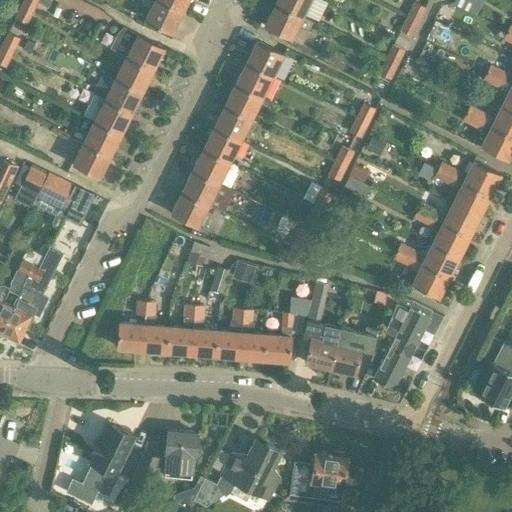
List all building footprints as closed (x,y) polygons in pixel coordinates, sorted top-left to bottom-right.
[(144,19),(171,32),(183,9),(165,0),(142,0),(141,2),(150,6),(144,19)] [(165,0),(183,9),(187,0),(165,0)] [(302,16),(309,0),(276,0),(275,3),(302,16)] [(414,0),(406,15),(419,21),(426,7),(414,0)] [(482,0),(454,0),(453,3),(476,14),(482,0)] [(35,7),(23,1),(14,17),(27,23),(35,7)] [(313,21),(302,16),(275,3),(264,25),(302,44),(313,21)] [(412,36),(419,21),(406,15),(399,29),(412,36)] [(502,38),(511,42),(511,32),(506,30),(502,38)] [(0,46),(13,52),(20,37),(7,31),(0,46)] [(126,55),(153,69),(164,47),(137,33),(126,55)] [(283,53),(257,39),(247,58),(274,72),(283,53)] [(33,43),(27,40),(22,49),(29,52),(33,43)] [(392,44),(385,58),(397,64),(405,50),(392,44)] [(0,63),(6,66),(13,52),(0,46),(0,63)] [(115,77),(142,90),(153,69),(126,55),(115,77)] [(263,93),(274,72),(247,58),(236,80),(263,93)] [(390,79),(397,64),(385,58),(378,73),(390,79)] [(490,63),(486,70),(504,80),(508,72),(490,63)] [(482,78),(500,88),(504,80),(486,70),(482,78)] [(30,86),(33,80),(24,76),(21,82),(30,86)] [(106,96),(132,109),(142,90),(115,77),(106,96)] [(224,104),(251,117),(263,93),(236,80),(224,104)] [(501,104),(511,109),(511,83),(501,104)] [(94,119),(121,132),(132,109),(106,96),(94,119)] [(375,108),(363,101),(356,116),(368,122),(375,108)] [(241,137),(251,117),(224,104),(214,124),(241,137)] [(466,111),(491,124),(495,116),(470,104),(466,111)] [(511,109),(501,104),(495,116),(491,124),(511,134),(511,109)] [(487,132),(491,124),(466,111),(461,119),(487,132)] [(368,122),(356,116),(348,131),(361,137),(368,122)] [(83,140),(110,154),(121,132),(94,119),(83,140)] [(230,160),(241,137),(214,124),(203,146),(230,160)] [(511,148),(511,134),(491,124),(487,132),(480,145),(507,159),(511,148)] [(384,143),(371,137),(366,147),(379,154),(384,143)] [(72,163),(99,176),(110,154),(83,140),(72,163)] [(354,151),(341,145),(334,159),(347,166),(354,151)] [(229,161),(230,160),(203,146),(192,169),(219,182),(236,191),(247,170),(229,161)] [(0,156),(0,202),(18,165),(0,156)] [(334,159),(327,174),(339,180),(347,166),(334,159)] [(458,169),(441,160),(437,168),(455,176),(458,169)] [(500,173),(473,160),(463,180),(490,194),(500,173)] [(20,186),(36,194),(46,173),(31,165),(20,186)] [(463,180),(455,176),(437,168),(433,176),(459,188),(463,180)] [(209,201),(219,182),(192,169),(182,188),(209,201)] [(67,210),(69,205),(71,202),(66,199),(74,184),(48,172),(36,196),(66,211),(67,210)] [(371,186),(349,174),(343,185),(365,197),(371,186)] [(463,180),(459,188),(453,201),(479,214),(490,194),(463,180)] [(90,193),(74,184),(66,199),(71,202),(69,205),(67,210),(82,217),(93,194),(90,193)] [(197,226),(209,201),(182,188),(170,212),(197,226)] [(325,208),(332,194),(320,188),(313,202),(325,208)] [(338,193),(331,208),(341,213),(348,198),(338,193)] [(417,208),(442,221),(446,214),(421,201),(417,208)] [(479,214),(453,201),(446,214),(442,221),(469,235),(479,214)] [(305,217),(317,223),(325,208),(313,202),(305,217)] [(442,221),(417,208),(413,216),(430,225),(429,228),(437,232),(442,221)] [(442,221),(437,232),(432,241),(459,255),(469,235),(442,221)] [(298,231),(291,246),(303,252),(311,237),(298,231)] [(204,256),(207,257),(210,246),(193,240),(186,261),(201,265),(204,256)] [(426,255),(400,241),(396,249),(422,262),(426,255)] [(432,241),(426,255),(422,262),(448,276),(459,255),(432,241)] [(284,259),(292,264),(296,266),(303,252),(291,246),(284,259)] [(410,266),(409,268),(417,272),(422,262),(396,249),(392,257),(410,266)] [(0,285),(0,328),(27,274),(33,262),(38,265),(43,255),(32,250),(24,253),(11,279),(13,280),(9,288),(3,285),(0,285)] [(311,250),(305,261),(328,269),(332,257),(311,250)] [(255,266),(239,261),(235,274),(251,279),(255,266)] [(27,274),(0,328),(0,333),(7,337),(9,334),(17,339),(24,325),(27,326),(32,316),(29,314),(45,283),(38,280),(43,268),(38,265),(33,262),(27,274)] [(411,283),(422,289),(438,297),(448,276),(422,262),(417,272),(411,283)] [(210,289),(222,293),(229,269),(217,265),(210,289)] [(328,283),(316,280),(309,307),(322,310),(328,283)] [(309,300),(291,297),(290,311),(306,312),(309,300)] [(143,314),(144,300),(134,299),(133,313),(143,314)] [(395,301),(383,329),(380,339),(371,360),(379,365),(373,377),(392,387),(428,316),(432,308),(412,299),(409,306),(395,301)] [(144,300),(143,314),(142,324),(153,325),(155,301),(144,300)] [(182,303),(180,327),(191,328),(193,304),(182,303)] [(193,304),(191,328),(201,329),(203,305),(193,304)] [(227,321),(227,331),(239,332),(241,308),(231,307),(230,321),(227,321)] [(241,308),(239,332),(252,333),(253,323),(251,323),(252,309),(241,308)] [(291,314),(281,313),(280,327),(291,328),(291,314)] [(310,337),(304,361),(330,367),(339,327),(306,319),(303,335),(310,337)] [(142,324),(119,322),(117,346),(140,348),(142,324)] [(167,326),(153,325),(142,324),(140,348),(165,350),(167,326)] [(180,327),(167,326),(165,350),(189,352),(191,328),(180,327)] [(339,326),(339,327),(330,367),(355,373),(361,349),(371,351),(377,329),(365,326),(364,332),(339,326)] [(191,328),(189,352),(213,354),(215,330),(201,329),(191,328)] [(239,332),(227,331),(215,330),(213,354),(237,356),(239,332)] [(239,332),(237,356),(262,358),(264,334),(252,333),(239,332)] [(262,358),(288,360),(290,336),(264,334),(262,358)] [(504,390),(509,392),(511,386),(511,344),(504,340),(477,393),(497,403),(504,390)] [(134,435),(110,424),(101,442),(97,440),(91,452),(94,454),(91,462),(106,469),(96,489),(109,495),(120,474),(116,472),(134,435)] [(196,454),(198,432),(167,429),(165,451),(166,451),(164,475),(176,476),(176,470),(192,471),(194,454),(196,454)] [(272,465),(280,449),(268,443),(262,445),(253,440),(244,458),(232,452),(221,474),(252,489),(257,487),(269,493),(278,475),(272,465)] [(160,457),(143,450),(131,480),(152,490),(158,474),(160,460),(159,460),(160,457)] [(313,464),(294,461),(289,493),(324,498),(325,488),(342,491),(347,457),(343,456),(344,452),(333,451),(333,455),(314,452),(313,464)] [(218,485),(204,478),(193,499),(206,505),(224,493),(218,485)]
